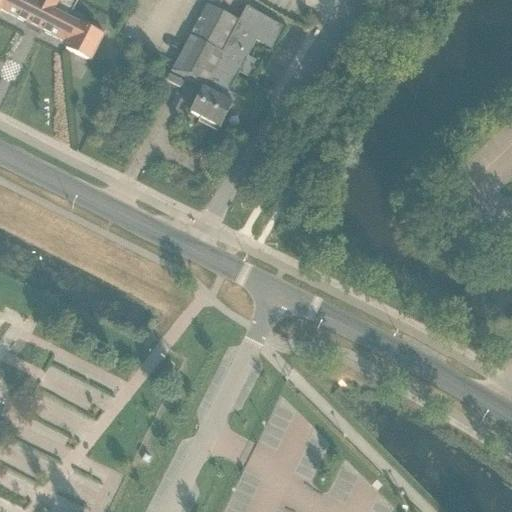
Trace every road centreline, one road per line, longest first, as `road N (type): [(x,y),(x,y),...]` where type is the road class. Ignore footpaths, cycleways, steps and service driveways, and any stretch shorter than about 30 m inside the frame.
road 1 (tertiary): [(275,293),(0,153)]
road 2 (unclassified): [(275,293),(171,511)]
road 3 (tertiary): [(485,402),(275,293)]
